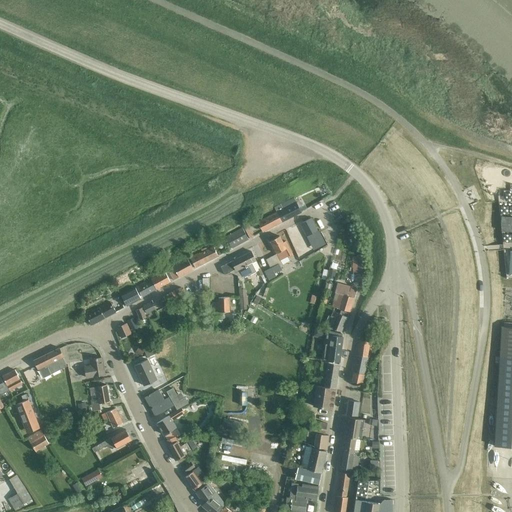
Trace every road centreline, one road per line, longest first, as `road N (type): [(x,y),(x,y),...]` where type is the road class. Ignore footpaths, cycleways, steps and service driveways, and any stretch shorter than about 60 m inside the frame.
road 1 (unclassified): [(355,171),(297,138),(0,24)]
road 2 (residential): [(96,336),(125,311),(318,207)]
road 3 (residential): [(324,511),(351,347),(393,282)]
road 4 (unclassified): [(447,511),(413,302),(393,282)]
road 5 (residential): [(400,511),(393,282)]
road 6 (residential): [(196,511),(96,336)]
road 7 (residential): [(393,282),(385,219),(355,171)]
